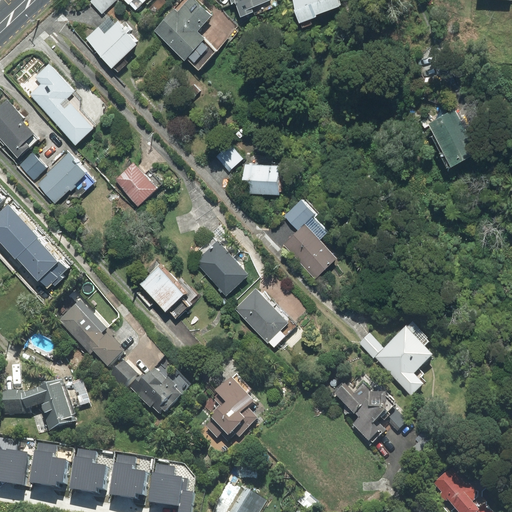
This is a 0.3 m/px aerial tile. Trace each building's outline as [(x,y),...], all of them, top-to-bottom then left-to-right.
[(91,0),(91,1),(102,14),(116,0),(91,0)] [(124,0),(129,4),(129,3),(135,10),(145,0),(124,0)] [(196,31),(211,16),(194,0),(189,0),(177,13),(174,10),(155,30),(184,59),(204,39),(196,31)] [(230,0),(232,3),(235,2),(241,16),(253,12),(255,15),(279,6),(276,0),(230,0)] [(292,0),(295,10),(300,23),(301,22),(303,28),(312,24),(310,19),(316,17),(315,15),(339,6),(337,0),(292,0)] [(109,17),(86,38),(111,65),(135,42),(127,33),(131,30),(123,22),(120,25),(117,22),(115,24),(109,17)] [(432,82),(439,100),(460,91),(455,79),(466,74),(451,39),(409,58),(422,86),(432,82)] [(49,65),(35,77),(41,83),(29,94),(75,144),(92,128),(64,99),(73,90),(49,65)] [(0,138),(17,157),(38,139),(20,120),(23,117),(7,100),(0,106),(0,138)] [(454,110),(429,124),(435,135),(431,137),(448,168),(477,153),(454,110)] [(230,144),(216,157),(229,171),(243,159),(230,144)] [(32,153),(20,165),(34,180),(46,168),(32,153)] [(69,153),(37,184),(55,203),(69,189),(71,191),(75,187),(73,185),(84,174),(71,162),(75,159),(69,153)] [(133,164),(115,180),(138,205),(161,184),(148,170),(143,175),(133,164)] [(280,166),(245,164),(243,193),(279,195),(280,166)] [(284,216),(297,230),(315,213),(302,200),(284,216)] [(0,241),(1,243),(24,222),(8,205),(0,212),(0,241)] [(337,258),(319,240),(327,233),(312,218),(283,245),(315,279),(337,258)] [(24,222),(1,243),(15,258),(16,257),(36,238),(38,237),(24,222)] [(36,238),(16,257),(30,272),(50,254),(36,238)] [(217,242),(196,261),(226,295),(248,275),(217,242)] [(50,254),(30,272),(45,289),(65,270),(50,254)] [(168,310),(176,319),(198,298),(181,279),(178,283),(160,264),(139,284),(142,287),(136,293),(149,306),(155,301),(165,312),(168,310)] [(256,290),(236,309),(268,342),(269,341),(274,347),(297,325),(265,292),(261,295),(256,290)] [(81,300),(59,320),(91,354),(94,352),(107,366),(125,350),(112,336),(114,334),(108,327),(107,328),(81,300)] [(374,357),(411,395),(425,381),(420,377),(424,373),(418,367),(432,354),(424,346),(430,340),(412,322),(407,327),(406,326),(384,347),(374,357)] [(384,347),(370,332),(359,343),(373,358),(374,357),(384,347)] [(124,360),(110,373),(123,387),(137,374),(124,360)] [(161,408),(165,412),(182,394),(175,387),(177,384),(168,376),(166,378),(154,367),(145,377),(142,375),(132,385),(159,411),(161,408)] [(221,395),(216,399),(221,405),(214,412),(215,413),(211,417),(213,419),(206,426),(217,437),(221,433),(228,440),(236,433),(239,436),(259,417),(249,406),(255,401),(247,393),(251,389),(236,374),(233,377),(232,376),(217,390),(221,395)] [(29,390),(1,390),(1,413),(33,413),(39,433),(76,421),(75,414),(73,408),(90,402),(82,379),(64,385),(62,379),(29,390)] [(351,427),(370,446),(392,424),(398,430),(407,420),(393,406),(394,404),(386,396),(386,391),(370,391),(363,384),(354,393),(345,383),(335,393),(359,417),(353,424),(354,425),(351,427)] [(16,451),(18,440),(0,437),(0,481),(23,485),(27,453),(16,451)] [(54,458),(56,445),(37,442),(31,483),(56,487),(57,481),(63,482),(66,459),(54,458)] [(94,464),(96,451),(78,448),(72,488),(95,492),(96,487),(103,488),(106,465),(94,464)] [(134,470),(136,455),(118,453),(111,494),(135,498),(136,493),(142,494),(146,472),(134,470)] [(173,476),(175,466),(156,464),(150,502),(179,506),(178,511),(189,511),(193,492),(186,491),(188,478),(173,476)] [(491,511),(484,504),(479,509),(472,501),(474,499),(475,491),(469,484),(464,485),(449,470),(434,484),(442,492),(439,494),(444,500),(449,501),(456,507),(452,511),(453,511),(491,511)] [(260,511),(267,500),(248,488),(232,511),(260,511)]
